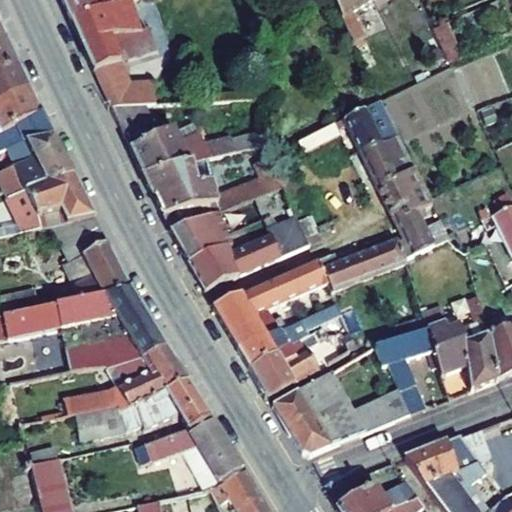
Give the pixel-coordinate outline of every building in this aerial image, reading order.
[(120,7),(116,0),(60,0),(70,24),(120,7)] [(372,0),(331,0),(354,46),(364,41),(351,16),(374,2),(372,0)] [(130,3),(120,7),(70,24),(93,75),(121,65),(157,53),(147,32),(141,35),(130,3)] [(390,29),(397,26),(388,7),(382,10),(390,29)] [(390,29),(382,10),(375,12),(384,31),(390,29)] [(448,65),(461,59),(442,18),(428,22),(448,65)] [(0,73),(18,66),(6,41),(0,43),(0,73)] [(255,52),(252,66),(265,69),(267,54),(255,52)] [(146,109),(155,109),(152,85),(131,86),(121,65),(93,75),(111,110),(146,109)] [(0,104),(29,91),(18,66),(0,73),(0,104)] [(2,135),(42,116),(29,91),(0,104),(0,130),(2,135)] [(356,116),(380,104),(375,94),(351,107),(356,116)] [(346,128),(361,158),(398,139),(380,104),(356,116),(343,123),(346,128)] [(123,138),(153,124),(146,109),(111,110),(123,138)] [(489,131),(500,126),(493,110),(482,115),(489,131)] [(0,135),(0,155),(17,147),(25,164),(0,174),(0,187),(6,200),(72,178),(42,116),(2,135),(0,135)] [(335,133),(346,128),(343,123),(332,128),(335,133)] [(175,134),(180,145),(198,138),(192,126),(175,134)] [(303,157),(337,139),(335,133),(332,128),(297,146),(303,157)] [(264,133),(231,142),(230,140),(204,146),(199,137),(198,138),(180,145),(175,134),(174,131),(129,152),(141,179),(207,163),(233,157),(262,148),(264,133)] [(398,139),(361,158),(378,191),(415,173),(398,139)] [(255,182),(216,198),(207,163),(141,179),(169,235),(283,191),(278,179),(269,160),(252,168),(258,181),(262,190),(259,191),(255,182)] [(432,207),(430,203),(415,173),(378,191),(395,225),(416,215),(432,207)] [(283,191),(290,207),(298,203),(286,175),(278,179),(283,191)] [(5,214),(16,238),(51,231),(94,222),(72,178),(6,200),(12,210),(5,214)] [(308,249),(308,248),(297,225),(290,207),(283,191),(169,235),(203,295),(308,249)] [(511,205),(508,197),(486,209),(491,219),(511,209),(511,205)] [(420,222),(436,214),(432,207),(416,215),(420,222)] [(511,209),(491,219),(511,262),(511,209)] [(450,243),(444,231),(441,224),(425,232),(420,222),(416,215),(395,225),(404,243),(398,246),(397,245),(404,263),(448,243),(450,243)] [(297,225),(308,248),(332,238),(327,226),(316,231),(311,219),(297,225)] [(69,266),(63,268),(77,297),(54,301),(55,305),(56,309),(130,294),(94,222),(51,231),(69,266)] [(455,246),(461,244),(458,237),(457,238),(451,228),(444,231),(450,243),(452,241),(455,246)] [(397,245),(336,268),(321,274),(328,286),(332,295),(406,266),(404,263),(397,245)] [(321,274),(336,268),(331,258),(316,265),(317,265),(321,274)] [(317,265),(240,299),(240,298),(212,310),(237,353),(286,330),(280,319),(272,325),(265,314),(328,286),(321,274),(317,265)] [(0,299),(0,320),(39,313),(38,309),(34,292),(0,299)] [(0,344),(7,343),(7,345),(60,334),(69,375),(106,370),(107,372),(137,363),(144,362),(166,350),(130,294),(56,309),(39,313),(0,320),(0,344)] [(488,335),(477,300),(467,303),(475,327),(460,333),(465,345),(464,346),(467,369),(470,394),(498,384),(488,336),(488,335)] [(300,324),(306,335),(340,317),(336,307),(300,324)] [(445,325),(440,309),(421,316),(423,320),(427,331),(445,325)] [(395,329),(399,343),(427,334),(427,331),(423,320),(395,329)] [(440,380),(467,369),(464,346),(465,345),(460,333),(455,321),(445,325),(427,331),(427,334),(435,355),(432,356),(440,380)] [(299,343),(307,338),(306,335),(300,324),(290,328),(299,343)] [(511,327),(488,336),(498,384),(511,377),(511,327)] [(289,349),(288,348),(299,343),(290,328),(286,330),(237,353),(249,373),(289,349)] [(409,419),(425,413),(404,365),(427,357),(432,356),(435,355),(427,334),(399,343),(374,351),(380,371),(386,369),(398,393),(409,419)] [(319,372),(307,352),(319,346),(313,335),(307,338),(299,343),(288,348),(289,349),(249,373),(267,403),(295,387),(295,388),(319,373),(319,372)] [(349,337),(341,341),(349,354),(355,351),(349,337)] [(119,416),(188,384),(166,350),(144,362),(153,375),(114,392),(106,395),(65,404),(68,420),(72,419),(111,412),(117,409),(119,416)] [(427,357),(434,381),(440,380),(432,356),(427,357)] [(114,392),(153,375),(144,362),(137,363),(107,372),(114,392)] [(309,460),(409,419),(398,393),(351,415),(330,376),(271,410),(302,457),(309,460)] [(178,417),(188,433),(210,420),(188,384),(119,416),(117,409),(111,412),(72,419),(77,444),(126,435),(142,429),(143,434),(178,417)] [(244,475),(210,420),(188,433),(135,451),(141,468),(150,465),(150,467),(182,456),(198,451),(221,489),(244,475)] [(475,511),(473,511),(460,494),(467,488),(480,483),(473,468),(490,459),(480,433),(460,441),(459,440),(405,462),(442,511),(491,511),(493,510),(506,500),(506,498),(502,492),(475,511)] [(58,463),(55,451),(28,457),(31,469),(58,463)] [(182,456),(202,495),(210,492),(221,489),(198,451),(182,456)] [(38,495),(65,489),(59,462),(58,463),(31,469),(38,495)] [(266,511),(244,475),(221,489),(210,492),(215,504),(220,501),(222,505),(229,501),(235,511),(266,511)] [(328,500),(335,511),(393,511),(416,499),(405,484),(380,498),(374,488),(364,493),(357,481),(332,492),(328,500)] [(41,511),(70,511),(65,489),(38,495),(41,511)] [(418,511),(423,509),(416,499),(393,511),(418,511)] [(494,511),(511,511),(511,506),(506,500),(493,510),(494,511)]
